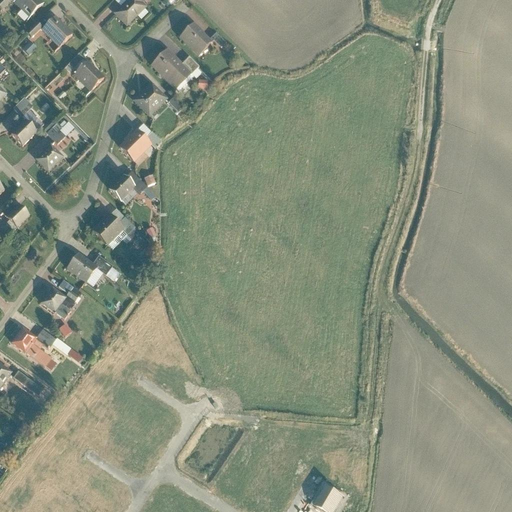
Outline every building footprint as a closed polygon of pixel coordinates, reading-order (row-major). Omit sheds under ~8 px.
[(10,3),(7,0),(0,0),(0,11),(0,12),(10,3)] [(41,7),(34,0),(17,0),(11,6),(25,22),(41,7)] [(142,0),(127,0),(112,17),(126,30),(147,9),(140,3),(142,0)] [(70,37),(52,19),(38,33),(56,51),(70,37)] [(38,31),(34,25),(23,34),(28,39),(38,31)] [(210,45),(192,26),(177,41),(195,59),(210,45)] [(225,46),(217,36),(211,42),(219,51),(225,46)] [(26,49),(32,56),(41,49),(35,42),(26,49)] [(180,67),(166,52),(149,69),(173,94),(198,70),(188,59),(180,67)] [(85,64),(77,55),(68,64),(76,73),(85,64)] [(101,80),(85,64),(76,73),(70,78),(86,95),(101,80)] [(202,89),(211,89),(211,80),(202,81),(202,89)] [(163,101),(149,86),(130,103),(145,119),(163,101)] [(181,108),(172,99),(167,105),(175,114),(181,108)] [(31,109),(23,102),(13,113),(22,121),(30,129),(36,122),(27,113),(31,109)] [(21,153),(37,136),(30,129),(22,121),(6,138),(21,153)] [(55,129),(45,138),(56,150),(75,132),(69,125),(59,134),(55,129)] [(148,149),(133,133),(116,150),(132,165),(148,149)] [(159,146),(149,136),(144,141),(154,150),(159,146)] [(62,161),(48,149),(33,164),(46,177),(62,161)] [(145,192),(130,176),(124,182),(133,191),(139,197),(145,192)] [(151,188),(159,184),(156,176),(147,179),(151,188)] [(124,182),(121,179),(105,195),(117,207),(133,191),(124,182)] [(29,218),(18,207),(4,222),(15,232),(29,218)] [(116,228),(106,219),(91,233),(106,248),(121,233),(116,228)] [(1,226),(0,224),(0,229),(1,229),(10,237),(15,232),(4,222),(1,226)] [(133,232),(123,222),(116,228),(121,233),(126,238),(133,232)] [(156,228),(149,231),(153,240),(160,237),(156,228)] [(95,271),(76,257),(64,273),(82,287),(95,271)] [(112,271),(99,258),(90,267),(95,271),(104,280),(112,271)] [(65,301),(51,289),(37,305),(59,323),(66,314),(59,308),(65,301)] [(82,300),(71,291),(65,299),(76,308),(82,300)] [(68,325),(62,330),(68,337),(74,333),(68,325)] [(34,341),(21,331),(10,346),(42,370),(49,361),(30,347),(34,341)] [(54,342),(42,334),(35,343),(47,352),(54,342)] [(0,388),(9,376),(0,368),(0,388)] [(41,391),(18,373),(12,381),(35,398),(41,391)] [(335,511),(343,499),(326,489),(315,509),(320,511),(335,511)]
